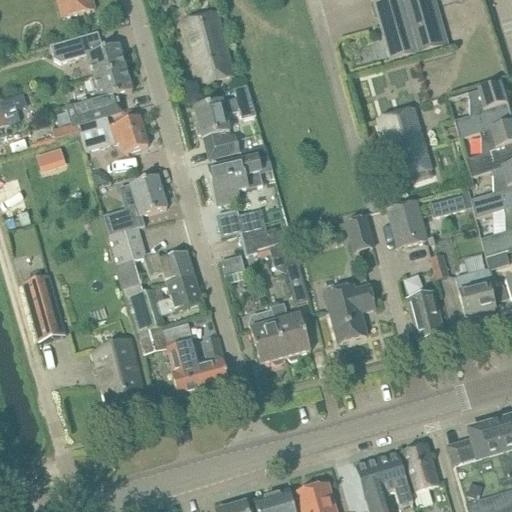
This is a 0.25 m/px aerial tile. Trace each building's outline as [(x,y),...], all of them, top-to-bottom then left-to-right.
[(56,0),(62,21),(75,17),(95,12),(91,0),(56,0)] [(418,54),(402,0),(390,0),(373,5),(390,63),(418,54)] [(402,0),(418,54),(447,46),(446,45),(442,46),(429,0),(402,0)] [(197,88),(216,82),(233,78),(216,15),(199,19),(180,24),(197,88)] [(87,58),(94,80),(124,70),(117,47),(102,52),(97,35),(50,49),(54,62),(61,65),(87,58)] [(65,106),(71,128),(77,126),(77,128),(106,120),(123,115),(119,98),(132,94),(124,70),(94,80),(89,81),(94,98),(65,106)] [(459,141),(479,135),(504,128),(499,109),(506,106),(500,88),(501,88),(500,85),(499,85),(499,86),(467,96),(468,101),(469,119),(454,123),(459,141)] [(213,106),(194,111),(201,140),(202,140),(204,146),(208,145),(212,162),(231,157),(238,156),(239,155),(235,138),(230,139),(225,119),(240,115),(242,121),(255,118),(247,88),(233,92),(236,101),(222,105),(221,104),(213,106)] [(4,105),(0,105),(0,114),(3,114),(4,118),(8,117),(11,126),(20,124),(17,112),(27,109),(23,95),(2,101),(4,105)] [(2,101),(0,102),(0,130),(4,130),(5,133),(13,131),(11,126),(8,117),(4,118),(3,114),(0,114),(0,105),(4,105),(2,101)] [(395,183),(414,177),(430,172),(412,112),(377,122),(395,183)] [(77,128),(81,139),(85,154),(120,143),(124,155),(148,148),(139,119),(108,128),(106,120),(77,128)] [(471,180),(491,174),(511,167),(511,151),(511,147),(511,146),(511,126),(511,125),(504,128),(479,135),(480,141),(481,157),(466,162),(471,180)] [(71,128),(52,133),(54,139),(56,146),(56,147),(81,139),(77,128),(77,126),(71,128)] [(263,149),(239,155),(238,156),(240,164),(209,172),(218,209),(239,204),(236,194),(263,188),(258,165),(267,163),(263,149)] [(61,152),(36,160),(40,170),(64,162),(61,152)] [(511,167),(491,174),(492,179),(493,196),(470,203),(475,221),(503,212),(511,209),(511,167)] [(98,174),(90,176),(94,189),(107,185),(105,178),(98,174)] [(103,218),(102,219),(108,238),(108,239),(109,239),(127,234),(137,231),(144,229),(144,228),(143,228),(141,219),(140,219),(141,218),(147,217),(166,211),(157,179),(142,183),(130,186),(130,187),(130,188),(120,191),(126,213),(104,220),(103,218)] [(434,220),(466,211),(462,197),(430,206),(434,220)] [(397,251),(416,246),(427,242),(417,204),(386,212),(397,251)] [(485,260),(511,251),(511,209),(503,212),(504,218),(505,235),(480,241),(485,260)] [(255,239),(266,235),(265,229),(260,212),(236,218),(240,235),(254,232),(255,239)] [(353,255),(373,250),(364,220),(345,226),(353,255)] [(254,232),(240,235),(246,259),(269,253),(269,251),(287,246),(282,230),(266,235),(255,239),(254,232)] [(143,297),(133,265),(143,261),(149,281),(163,276),(167,289),(194,281),(186,256),(159,264),(157,257),(146,260),(137,232),(127,236),(127,234),(109,239),(108,239),(106,240),(121,289),(126,303),(143,297)] [(292,245),(287,246),(269,251),(269,253),(271,263),(283,269),(294,308),(309,304),(292,245)] [(435,283),(448,279),(442,258),(429,261),(435,283)] [(220,266),(223,278),(245,273),(241,260),(220,266)] [(478,274),(455,280),(459,296),(458,296),(465,321),(478,317),(479,320),(480,323),(492,320),(492,319),(491,314),(492,314),(495,313),(488,289),(493,288),(488,271),(478,274)] [(48,278),(21,286),(38,345),(65,337),(48,278)] [(202,305),(194,281),(167,289),(170,301),(164,303),(161,291),(143,297),(126,303),(137,338),(161,331),(164,330),(161,318),(202,305)] [(324,296),(332,327),(337,346),(366,339),(360,315),(374,311),(368,288),(354,292),(353,288),(324,296)] [(499,291),(495,293),(499,304),(506,302),(503,290),(499,291)] [(433,294),(406,301),(416,344),(444,337),(433,294)] [(283,362),(285,361),(273,320),(266,322),(265,322),(259,316),(250,318),(248,327),(250,332),(260,368),(272,365),(275,368),(282,366),(283,362)] [(273,320),(285,361),(288,360),(291,363),(297,361),(298,357),(310,354),(300,318),(289,321),(287,316),(273,320)] [(186,328),(162,334),(167,351),(191,345),(186,328)] [(179,401),(204,394),(196,367),(191,345),(167,351),(162,334),(161,331),(137,338),(143,358),(150,356),(166,352),(179,401)] [(207,364),(196,367),(204,394),(230,387),(217,340),(201,345),(207,364)] [(146,410),(130,344),(94,356),(111,419),(146,410)] [(511,511),(511,420),(468,434),(471,444),(447,451),(454,472),(465,509),(465,511),(511,511)] [(412,496),(419,494),(439,489),(426,447),(400,455),(412,496)] [(414,511),(397,456),(377,462),(387,497),(395,495),(399,511),(414,511)] [(391,511),(387,497),(377,462),(355,469),(367,511),(391,511)] [(335,511),(328,486),(292,497),(296,511),(335,511)] [(294,511),(289,493),(271,499),(274,511),(294,511)] [(274,511),(271,499),(253,504),(255,511),(274,511)]
